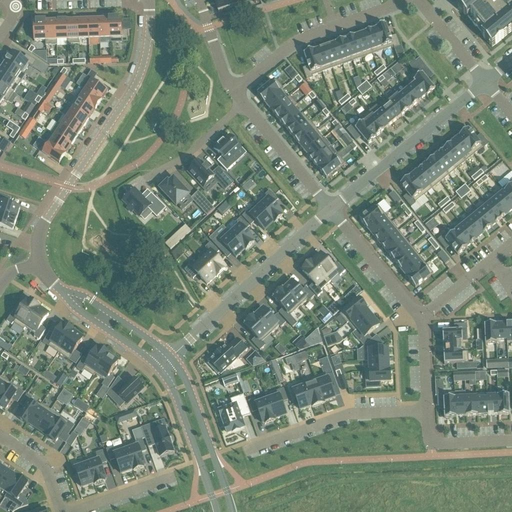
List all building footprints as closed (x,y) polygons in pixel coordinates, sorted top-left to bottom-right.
[(221,0),(215,2),(218,13),(233,8),(235,14),(252,9),(249,2),(238,6),(236,0),(221,0)] [(511,31),(511,0),(463,0),(457,6),(467,18),(468,18),(476,28),(479,25),(484,31),(481,34),(482,35),(481,36),(486,42),(490,39),(495,46),(511,31)] [(100,40),(99,20),(88,21),(89,40),(100,40)] [(110,20),(99,20),(100,40),(100,44),(110,44),(111,44),(110,20)] [(122,31),(121,20),(110,20),(111,44),(128,43),(128,31),(122,31)] [(78,45),(77,21),(67,22),(68,46),(78,45)] [(89,40),(88,21),(77,21),(78,45),(79,45),(79,40),(89,40)] [(45,22),(34,23),(34,28),(34,42),(45,42),(46,46),(45,22)] [(57,46),(56,22),(45,22),(46,46),(57,46)] [(68,46),(67,22),(56,22),(57,46),(57,41),(67,41),(67,46),(68,46)] [(386,26),(376,29),(383,51),(394,48),(394,49),(400,47),(396,36),(391,38),(386,26)] [(383,51),(376,29),(375,29),(376,30),(366,33),(373,55),(383,51)] [(373,55),(366,33),(355,37),(363,59),(373,55)] [(363,59),(355,37),(345,41),(353,62),(363,59)] [(353,62),(345,41),(335,44),(343,66),(353,62)] [(343,66),(335,44),(325,48),(332,69),(343,66)] [(332,69),(325,48),(315,52),(315,54),(322,73),(332,69)] [(322,73),(315,54),(315,52),(304,55),(308,67),(303,69),(307,81),(313,78),(312,77),(322,73)] [(23,61),(12,53),(5,64),(25,77),(22,75),(28,66),(32,69),(36,62),(26,56),(23,61)] [(435,90),(429,82),(434,77),(419,60),(416,62),(421,69),(411,78),(426,97),(429,94),(430,95),(435,90)] [(25,77),(5,64),(0,71),(20,85),(25,77)] [(20,85),(0,71),(0,84),(14,94),(20,85)] [(60,75),(54,84),(59,87),(65,78),(64,77),(60,75)] [(82,90),(82,89),(101,102),(107,92),(92,82),(95,78),(90,75),(87,79),(81,89),(82,90)] [(426,97),(411,78),(410,78),(413,82),(406,89),(418,103),(426,97)] [(264,104),(283,89),(276,80),(267,88),(267,87),(262,91),(263,91),(257,96),(264,104)] [(14,94),(0,84),(0,97),(8,103),(14,94)] [(54,84),(48,92),(53,96),(59,87),(54,84)] [(95,111),(101,102),(82,89),(82,90),(76,98),(75,97),(75,98),(95,111)] [(272,112),(290,97),(286,100),(280,92),(284,89),(283,89),(264,104),(265,105),(265,104),(272,112)] [(418,103),(406,89),(397,95),(409,110),(418,103)] [(395,93),(387,100),(389,102),(401,117),(409,110),(397,95),(395,93)] [(278,121),(297,106),(290,97),(272,112),(278,121)] [(95,111),(75,98),(69,107),(89,120),(95,111)] [(37,111),(41,114),(47,105),(42,102),(40,106),(37,111)] [(401,117),(389,102),(380,109),(393,124),(401,117)] [(31,114),(35,108),(30,105),(26,111),(31,114)] [(285,129),(303,115),(303,114),(300,117),(294,109),(297,106),(278,121),(285,129)] [(69,107),(73,110),(67,118),(83,129),(89,120),(69,107)] [(393,124),(380,109),(382,111),(374,118),(369,112),(384,131),(393,124)] [(35,123),(41,114),(37,111),(31,120),(35,123)] [(384,131),(369,112),(361,119),(376,138),(384,131)] [(292,137),(311,122),(310,122),(309,123),(303,115),(285,129),(292,137)] [(83,129),(67,118),(61,127),(57,124),(57,125),(77,138),(83,129)] [(347,131),(346,131),(356,142),(361,138),(368,146),(377,139),(376,138),(361,119),(352,126),(347,131)] [(299,146),(318,131),(311,122),(292,137),(299,146)] [(10,123),(6,128),(13,132),(16,135),(17,135),(20,130),(16,127),(10,123)] [(77,138),(57,125),(51,134),(71,147),(77,138)] [(25,128),(19,137),(25,140),(31,132),(25,128)] [(468,130),(459,137),(474,155),(483,148),(484,149),(489,145),(481,135),(476,139),(468,130)] [(306,154),(323,140),(317,132),(318,131),(299,146),(306,154)] [(52,135),(47,143),(46,142),(45,143),(65,156),(71,147),(51,134),(52,135)] [(229,136),(214,150),(222,158),(217,162),(227,172),(235,165),(231,160),(242,150),(229,136)] [(474,155),(459,137),(459,138),(451,144),(466,162),(474,155)] [(323,140),(306,154),(309,158),(312,163),(331,147),(324,139),(323,140)] [(39,152),(59,165),(65,156),(45,143),(39,152)] [(466,162),(451,144),(443,151),(457,169),(466,162)] [(331,147),(312,163),(316,167),(319,170),(319,171),(338,156),(331,147)] [(457,169),(443,151),(435,158),(449,176),(457,169)] [(345,165),(338,156),(319,171),(326,180),(332,176),(333,177),(337,173),(336,172),(345,165)] [(449,176),(435,158),(426,165),(441,183),(449,176)] [(203,189),(213,179),(225,191),(233,183),(219,168),(211,176),(209,173),(210,172),(206,168),(205,169),(199,163),(189,173),(203,189)] [(441,183),(426,165),(418,172),(432,190),(441,183)] [(432,190),(418,172),(410,178),(409,178),(424,196),(432,190)] [(415,204),(424,196),(409,178),(400,186),(408,195),(403,199),(411,209),(416,205),(415,204)] [(168,182),(160,190),(176,207),(189,196),(174,179),(169,184),(168,182)] [(511,180),(510,182),(511,182),(502,190),(511,201),(511,180)] [(135,190),(123,202),(129,208),(128,210),(132,214),(133,212),(140,219),(148,210),(157,219),(166,209),(151,195),(145,200),(135,190)] [(511,201),(502,190),(494,196),(508,214),(511,211),(511,201)] [(270,192),(256,204),(274,224),(274,225),(283,217),(282,216),(283,215),(274,205),(278,201),(270,192)] [(198,193),(191,200),(207,217),(215,210),(214,210),(198,193)] [(401,202),(393,193),(389,197),(396,206),(401,202)] [(0,195),(0,214),(17,220),(19,212),(20,209),(9,205),(11,199),(0,195)] [(508,214),(494,196),(485,203),(500,221),(508,214)] [(500,221),(485,203),(477,210),(492,228),(500,221)] [(256,204),(242,217),(251,226),(255,222),(265,232),(274,224),(256,204)] [(367,230),(385,215),(378,206),(360,221),(367,230)] [(492,228),(477,210),(469,217),(483,235),(492,228)] [(0,214),(0,227),(12,232),(14,228),(17,220),(0,214)] [(374,238),(392,223),(385,215),(367,230),(368,230),(374,238)] [(483,235),(469,217),(460,224),(475,242),(483,235)] [(229,233),(245,251),(246,252),(254,244),(253,243),(254,242),(245,232),(249,228),(241,219),(236,223),(238,225),(229,233)] [(381,246),(399,232),(392,223),(374,238),(381,246)] [(475,242),(460,224),(452,231),(467,249),(467,248),(475,242)] [(217,237),(212,242),(220,251),(225,247),(236,259),(245,251),(229,233),(228,231),(219,239),(217,237)] [(467,249),(452,231),(443,238),(442,237),(438,241),(446,251),(450,247),(458,256),(467,249)] [(388,255),(406,240),(399,232),(381,246),(388,255)] [(395,263),(412,249),(406,240),(388,255),(395,263)] [(207,250),(198,259),(201,262),(202,262),(216,277),(216,278),(217,279),(225,271),(224,270),(225,269),(214,257),(219,253),(210,244),(205,248),(207,250)] [(401,271),(419,257),(412,249),(395,263),(401,271)] [(450,261),(442,252),(437,256),(445,265),(450,261)] [(312,264),(330,283),(338,275),(340,277),(345,272),(336,263),(332,267),(321,256),(312,264)] [(408,280),(426,265),(419,257),(401,271),(408,279),(408,280)] [(189,267),(185,271),(193,280),(198,276),(207,286),(216,278),(216,277),(202,262),(201,262),(193,270),(189,267)] [(304,272),(303,273),(314,285),(309,289),(318,298),(322,294),(321,292),(330,283),(312,264),(311,263),(303,271),(304,272)] [(433,274),(426,265),(408,280),(415,289),(433,274)] [(283,291),(299,309),(308,301),(309,302),(315,298),(306,288),(301,293),(292,283),(283,291)] [(356,288),(344,299),(349,304),(361,294),(362,294),(356,288)] [(275,298),(274,300),(283,310),(279,314),(293,329),(297,325),(290,317),(299,309),(283,291),(283,290),(274,298),(275,298)] [(359,300),(340,316),(347,325),(348,324),(365,309),(366,310),(366,309),(359,300)] [(25,329),(38,309),(39,309),(39,308),(30,302),(29,303),(28,302),(19,315),(14,312),(7,322),(12,326),(13,324),(24,331),(25,329)] [(41,327),(49,316),(39,309),(38,309),(25,329),(35,336),(34,338),(39,341),(46,331),(41,327)] [(255,318),(254,318),(270,335),(279,327),(281,329),(286,324),(277,315),(273,319),(263,309),(255,318)] [(365,309),(348,324),(355,333),(358,330),(357,330),(372,318),(366,310),(365,309)] [(333,317),(328,312),(319,320),(324,325),(333,317)] [(246,325),(245,326),(256,338),(251,343),(260,352),(265,347),(262,343),(270,335),(254,318),(255,318),(254,317),(245,325),(246,325)] [(372,318),(357,330),(358,330),(364,339),(360,342),(364,347),(372,341),(368,336),(379,326),(372,318)] [(58,354),(73,332),(74,332),(65,325),(64,326),(63,325),(55,337),(50,333),(43,344),(48,347),(58,354)] [(454,332),(443,332),(443,344),(444,344),(444,343),(460,343),(463,343),(468,343),(467,331),(467,325),(454,325),(454,332)] [(496,342),(496,326),(496,325),(484,326),(485,345),(497,345),(497,342),(496,342)] [(507,342),(506,325),(496,326),(496,342),(497,342),(507,342)] [(330,330),(322,332),(324,338),(332,336),(330,330)] [(83,339),(73,332),(58,354),(69,361),(83,339)] [(372,341),(364,347),(364,351),(364,363),(369,362),(388,361),(388,350),(382,350),(381,342),(377,337),(372,341)] [(210,364),(208,366),(218,376),(220,374),(221,375),(238,359),(238,358),(246,350),(237,340),(229,348),(227,346),(221,352),(220,351),(215,356),(215,357),(209,363),(210,364)] [(6,343),(2,350),(5,352),(8,354),(13,347),(6,343)] [(461,353),(460,343),(444,343),(444,344),(444,354),(461,353)] [(95,375),(108,355),(108,356),(109,355),(100,349),(99,349),(98,349),(89,362),(83,359),(76,369),(82,373),(84,371),(94,378),(95,376),(95,375)] [(253,369),(262,360),(256,353),(246,361),(253,369)] [(468,353),(461,353),(444,354),(444,366),(469,364),(468,353)] [(109,376),(118,362),(108,356),(108,355),(95,375),(95,376),(105,382),(102,386),(108,390),(115,379),(109,376)] [(297,365),(305,362),(303,355),(294,358),(297,365)] [(294,357),(285,360),(287,366),(291,365),(296,363),(294,357)] [(324,375),(315,379),(324,403),(335,399),(333,392),(338,390),(327,359),(319,362),(324,375)] [(388,361),(369,362),(370,372),(370,373),(389,372),(389,371),(388,361)] [(487,370),(498,369),(497,361),(486,362),(487,370)] [(21,366),(18,372),(26,377),(30,372),(21,366)] [(370,372),(365,372),(366,384),(366,390),(381,389),(381,384),(390,383),(390,371),(389,371),(389,372),(370,373),(370,372)] [(74,380),(78,375),(73,372),(69,377),(74,380)] [(61,388),(67,379),(60,374),(54,384),(61,388)] [(236,375),(222,380),(225,389),(239,384),(236,375)] [(0,398),(10,384),(1,378),(0,379),(0,398)] [(118,379),(111,389),(127,405),(144,389),(135,380),(135,381),(132,385),(129,382),(124,386),(118,379)] [(324,403),(315,379),(303,383),(312,407),(312,408),(312,409),(324,404),(324,403)] [(312,407),(303,383),(292,387),(300,412),(312,408),(312,407)] [(24,394),(10,384),(0,398),(0,407),(5,411),(12,401),(17,404),(24,394)] [(277,392),(266,396),(267,401),(275,421),(286,417),(282,404),(288,402),(283,390),(277,392)] [(497,393),(497,397),(498,397),(499,416),(498,416),(510,416),(509,393),(497,393)] [(456,418),(455,399),(455,394),(437,395),(438,408),(444,407),(444,419),(456,418)] [(28,426),(41,405),(40,406),(32,400),(33,399),(27,395),(20,406),(25,409),(18,419),(28,426)] [(233,407),(219,412),(222,419),(223,418),(227,428),(225,429),(228,435),(233,433),(245,429),(242,420),(251,417),(243,397),(231,402),(233,407)] [(499,416),(498,397),(497,397),(487,397),(487,400),(488,416),(498,416),(499,416)] [(466,417),(465,398),(455,399),(456,418),(466,417)] [(477,417),(476,400),(477,400),(477,398),(466,398),(465,398),(466,417),(477,417)] [(255,400),(248,402),(252,414),(258,412),(263,425),(264,424),(265,425),(276,422),(275,421),(267,401),(256,404),(255,400)] [(488,416),(487,400),(477,400),(476,400),(477,417),(488,416)] [(37,431),(50,411),(41,405),(28,426),(29,425),(37,431)] [(90,408),(86,405),(81,412),(86,415),(90,408)] [(46,438),(59,417),(58,418),(50,412),(51,411),(50,411),(37,431),(46,437),(45,437),(46,438)] [(59,417),(46,438),(55,444),(62,434),(67,437),(74,427),(69,423),(59,417)] [(80,438),(90,424),(82,419),(73,434),(78,437),(80,438)] [(154,425),(141,429),(142,432),(145,440),(148,449),(156,446),(160,457),(173,453),(171,446),(168,436),(165,429),(156,432),(154,425)] [(136,442),(125,446),(133,471),(133,472),(144,469),(144,467),(145,467),(140,454),(146,452),(142,441),(145,440),(142,432),(141,429),(132,432),(136,442)] [(73,434),(66,444),(71,448),(78,437),(73,434)] [(113,448),(106,450),(110,462),(116,460),(122,475),(133,471),(125,446),(113,450),(113,448)] [(106,481),(101,466),(107,464),(102,452),(96,454),(97,456),(85,460),(87,465),(94,485),(94,486),(105,482),(105,481),(106,481)] [(94,485),(87,465),(75,469),(80,482),(79,482),(81,488),(82,488),(83,489),(94,485)] [(0,486),(9,473),(1,467),(0,467),(0,486)] [(8,495),(18,479),(9,473),(0,486),(0,489),(7,494),(8,495)] [(18,478),(18,479),(8,495),(7,494),(4,498),(18,508),(19,510),(28,507),(26,500),(25,498),(21,495),(28,484),(18,478)]
